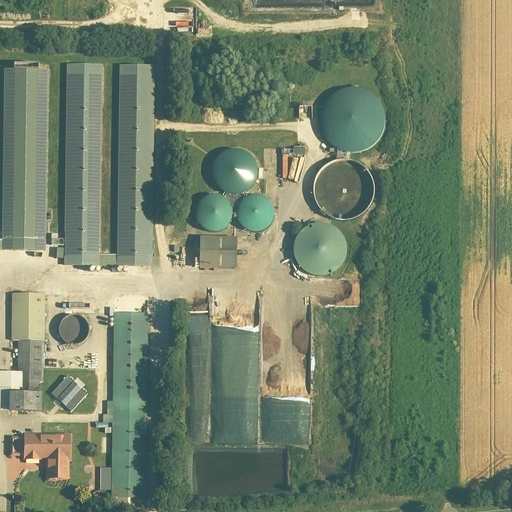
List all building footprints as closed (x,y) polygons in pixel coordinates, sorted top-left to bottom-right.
[(104,64),(66,64),(66,266),(156,266),(157,62),(118,62),(117,254),(104,254),(104,64)] [(50,69),(5,68),(3,248),(48,248),(50,69)] [(321,118),(322,129),(327,138),(334,146),(344,150),(354,152),(365,150),(374,145),(381,137),(386,127),(386,116),(383,105),(377,96),(368,90),(357,87),(346,87),(336,92),(328,99),(323,108),(321,118)] [(218,185),(224,190),(231,193),(238,193),(246,191),(252,187),(256,181),(259,174),(259,167),(256,160),(252,154),(245,150),(238,148),(231,149),(224,152),(218,157),(215,163),(213,171),(215,178),(218,185)] [(285,155),(291,155),(291,182),(308,182),(308,159),(305,159),(305,155),(298,155),(298,151),(285,151),(285,155)] [(319,207),(326,214),(334,218),(344,220),(353,219),(363,214),(370,206),(374,196),(375,186),(372,175),(366,167),(357,161),(346,158),(336,160),(326,164),(319,171),(315,180),(313,189),(315,198),(319,207)] [(196,215),(198,221),(202,226),(208,229),(214,231),(220,230),(226,227),(230,223),(233,218),(233,212),(232,206),(230,201),(225,197),(220,194),(214,193),(208,194),(203,198),(198,203),(196,209),(196,215)] [(238,216),(240,222),(244,227),(249,230),(256,232),(262,231),(267,228),(272,224),(274,219),(275,213),(274,207),(271,202),(267,197),(262,195),(256,194),(250,195),(244,199),(240,203),(238,209),(238,216)] [(296,259),(301,267),(308,272),(317,276),(326,276),(335,272),(342,267),(346,260),(348,252),(348,243),(345,235),(339,228),(332,224),(323,222),(315,223),(307,226),(300,232),(296,240),(294,250),(296,259)] [(238,236),(200,235),(200,268),(237,269),(238,236)] [(344,279),(344,309),(363,309),(363,279),(344,279)] [(12,412),(93,413),(94,381),(44,381),(45,293),(13,293),(12,412)] [(150,312),(110,312),(108,497),(147,498),(150,312)] [(94,333),(78,314),(61,329),(76,348),(94,333)] [(71,434),(23,435),(23,461),(44,461),(45,480),(70,480),(69,462),(72,462),(71,434)]
